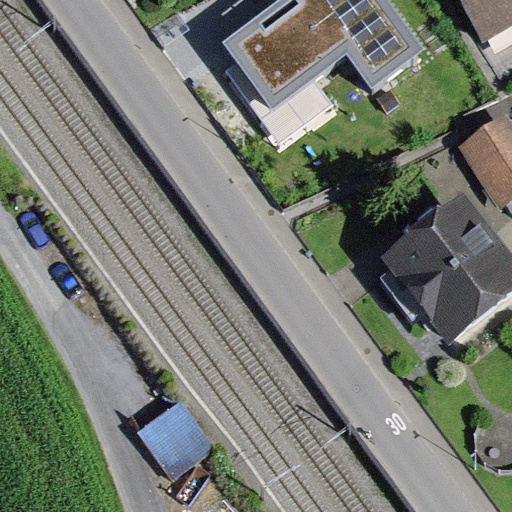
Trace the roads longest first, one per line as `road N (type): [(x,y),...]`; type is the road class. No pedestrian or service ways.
road 1 (residential): [(70,0),(448,511)]
road 2 (residential): [(144,511),(58,297)]
